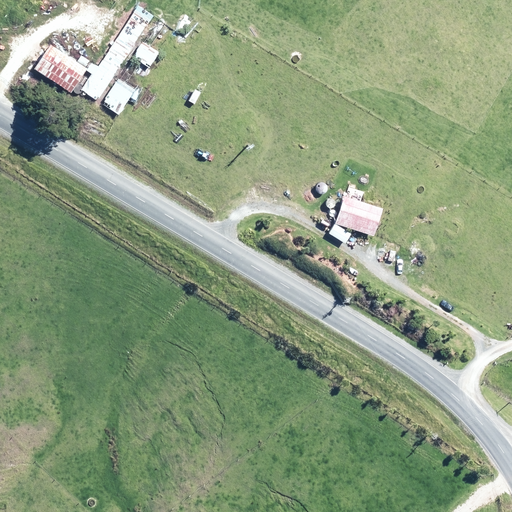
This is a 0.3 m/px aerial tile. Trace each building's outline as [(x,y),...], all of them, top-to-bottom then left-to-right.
[(153,17),(138,7),(99,67),(92,63),(87,71),(92,74),(81,91),(98,102),(153,17)] [(179,20),(168,11),(163,18),(174,26),(179,20)] [(185,17),(188,18),(186,21),(184,19),(177,29),(184,34),(196,18),(188,13),(185,17)] [(158,21),(144,43),(155,49),(159,43),(161,45),(163,42),(175,50),(183,37),(158,21)] [(144,43),(143,42),(133,58),(149,69),(160,53),(155,49),(144,43)] [(87,69),(51,46),(36,70),(71,93),(87,69)] [(137,101),(142,94),(120,78),(102,104),(119,116),(131,98),(137,101)] [(381,208),(344,197),(336,225),(373,236),(381,208)]
